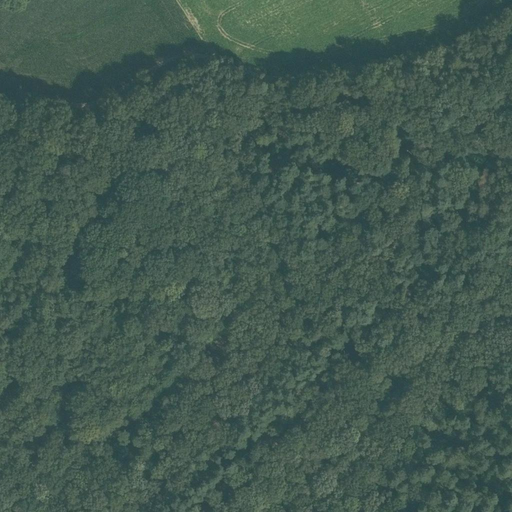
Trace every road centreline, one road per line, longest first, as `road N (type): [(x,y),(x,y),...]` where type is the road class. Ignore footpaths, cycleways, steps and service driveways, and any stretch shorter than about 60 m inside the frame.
road 1 (track): [(292,254),(39,511)]
road 2 (track): [(256,80),(284,82),(442,52),(483,33),(511,3)]
road 3 (track): [(511,388),(388,299),(292,254)]
road 4 (track): [(292,254),(89,108)]
road 5 (track): [(89,108),(182,55),(204,54),(256,80)]
